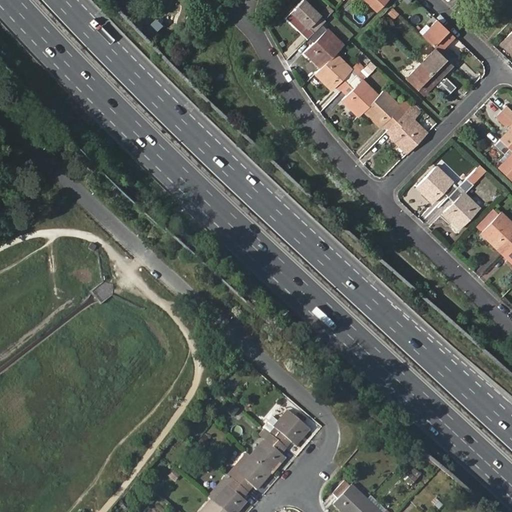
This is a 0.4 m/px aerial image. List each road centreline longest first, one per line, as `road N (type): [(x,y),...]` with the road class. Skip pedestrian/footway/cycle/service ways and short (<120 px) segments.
road 1 (motorway): [(13,0),(146,137),(511,478)]
road 2 (motorway): [(511,433),(60,0)]
road 3 (residential): [(289,484),(332,431),(327,413),(0,114)]
road 4 (residential): [(378,191),(313,120),(247,8)]
road 5 (residential): [(511,324),(378,191)]
road 6 (residential): [(501,70),(378,191)]
